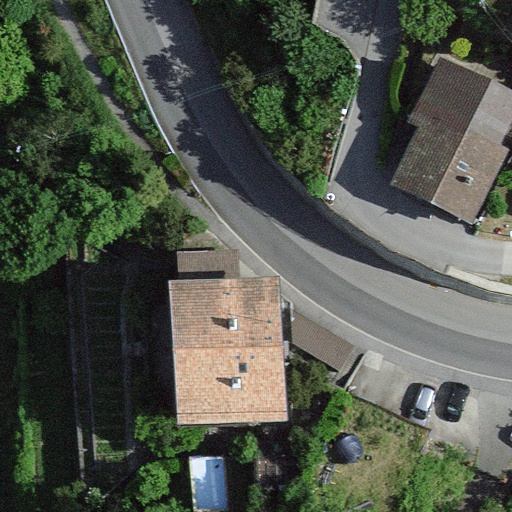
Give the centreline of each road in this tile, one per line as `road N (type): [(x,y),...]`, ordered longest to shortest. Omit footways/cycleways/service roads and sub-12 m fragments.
road 1 (tertiary): [(511,338),(395,311),(287,237),(197,125),(142,0)]
road 2 (motorway): [(190,0),(511,297)]
road 3 (residential): [(511,254),(426,249),(359,203),(350,160),(384,0)]
